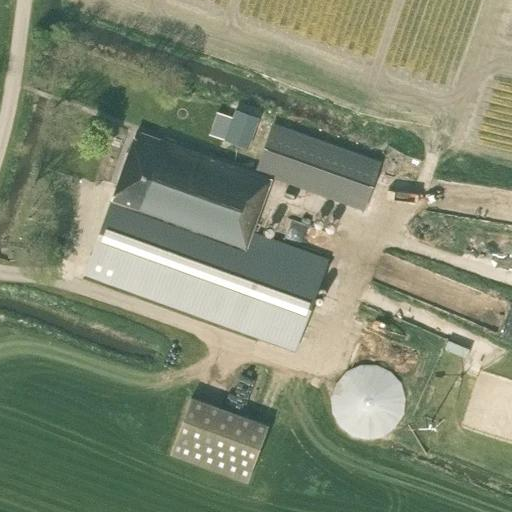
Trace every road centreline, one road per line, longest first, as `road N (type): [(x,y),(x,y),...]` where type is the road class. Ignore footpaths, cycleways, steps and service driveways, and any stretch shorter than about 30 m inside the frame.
road 1 (track): [(371,233),(511,279)]
road 2 (unclassified): [(0,142),(23,0)]
